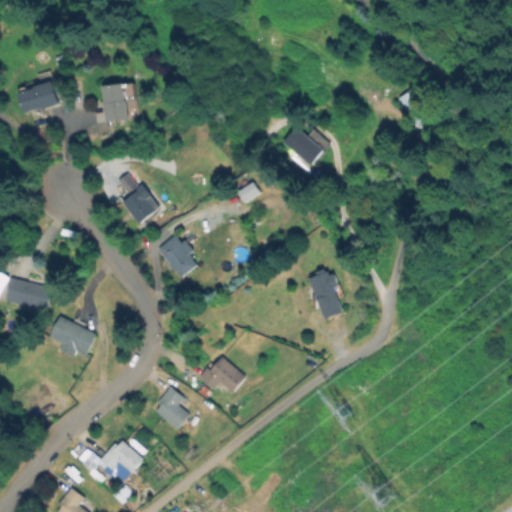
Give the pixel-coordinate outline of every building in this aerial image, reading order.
[(61,104),(26,112),(21,91),(55,82),(61,104)] [(130,120),(108,121),(105,85),(127,83),(130,120)] [(298,126),(311,136),(317,129),(332,141),(314,165),(285,142),(298,126)] [(138,184),(128,191),(118,178),(128,170),(138,184)] [(262,192),(246,202),(240,190),(255,181),(262,192)] [(164,208),(140,224),(125,201),(149,186),(164,208)] [(317,223),(306,232),(298,220),(309,212),(317,223)] [(178,234),(183,242),(187,239),(196,251),(191,254),(198,264),(182,277),(160,248),(178,234)] [(289,244),(268,259),(265,255),(286,240),(289,244)] [(329,270),(331,275),(335,273),(340,284),(335,286),(345,311),(326,318),(310,278),(329,270)] [(52,287),(46,310),(9,300),(15,277),(52,287)] [(99,332),(88,355),(81,351),(78,358),(60,349),(63,343),(51,336),(62,314),(99,332)] [(223,355),(247,377),(233,392),(221,382),(215,389),(200,376),(208,367),(211,369),(223,355)] [(191,414),(179,428),(158,410),(161,406),(157,403),(172,386),(185,397),(180,403),(191,414)] [(125,440),(144,458),(131,472),(121,463),(114,470),(111,467),(109,470),(99,462),(117,442),(120,445),(125,440)] [(90,511),(56,511),(72,488),(86,497),(81,505),(90,511)]
